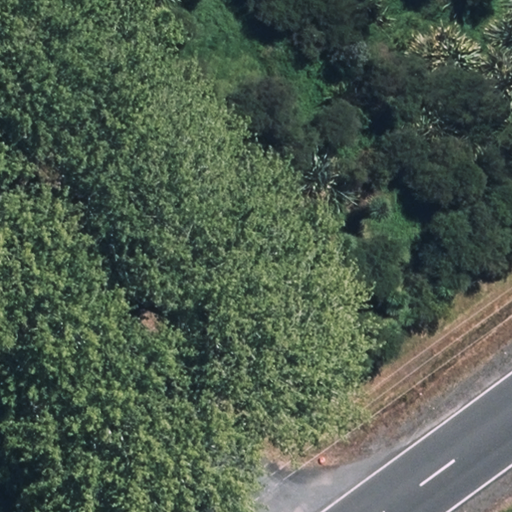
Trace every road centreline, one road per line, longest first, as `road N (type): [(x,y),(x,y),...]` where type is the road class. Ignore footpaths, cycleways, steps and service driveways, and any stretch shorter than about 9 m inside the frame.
road 1 (unknown): [(0,210),(246,511)]
road 2 (tertiary): [(511,416),(381,511)]
